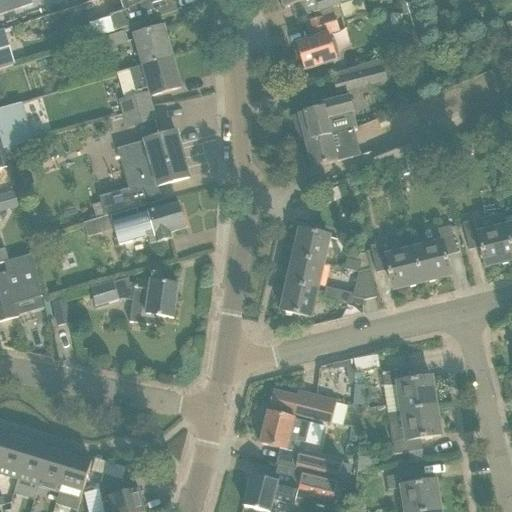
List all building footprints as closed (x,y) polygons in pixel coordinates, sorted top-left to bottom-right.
[(17,0),(0,0),(0,16),(20,10),(17,0)] [(119,0),(123,13),(109,17),(109,18),(114,32),(176,12),(171,0),(119,0)] [(280,0),(284,9),(311,1),(310,0),(280,0)] [(332,10),(339,8),(336,0),(315,0),(314,0),(318,13),(332,9),(332,10)] [(103,1),(87,4),(90,20),(107,16),(103,1)] [(338,33),(332,10),(332,9),(318,13),(305,17),(311,40),(295,45),(304,72),(335,62),(328,35),(338,33)] [(128,71),(171,58),(163,28),(132,37),(140,67),(128,70),(128,71)] [(0,68),(13,65),(2,31),(0,31),(0,68)] [(105,51),(126,45),(122,33),(101,40),(105,51)] [(148,98),(180,89),(171,58),(128,71),(134,93),(146,90),(148,96),(119,104),(122,115),(151,107),(148,98)] [(336,97),(386,83),(379,61),(330,77),(336,97)] [(350,116),(353,115),(350,99),(321,105),(322,110),(292,118),(299,144),(353,130),(350,116)] [(14,141),(18,140),(8,107),(0,109),(0,139),(2,148),(15,144),(14,141)] [(126,129),(154,121),(151,107),(122,115),(126,129)] [(427,129),(372,152),(377,165),(378,166),(433,144),(427,129)] [(311,169),(359,157),(353,130),(299,144),(305,143),(311,169)] [(152,189),(188,179),(176,133),(116,150),(127,190),(99,198),(104,219),(136,210),(136,209),(156,204),(152,189)] [(0,213),(18,209),(14,193),(0,196),(0,213)] [(170,234),(185,230),(178,204),(138,215),(136,210),(104,219),(84,225),(88,239),(114,232),(118,248),(147,240),(149,245),(171,240),(170,234)] [(511,253),(505,226),(503,226),(500,215),(462,224),(469,251),(480,248),(485,268),(486,268),(486,266),(511,259),(511,253)] [(457,254),(452,234),(450,228),(437,232),(440,241),(413,249),(421,282),(449,275),(449,277),(450,277),(445,257),(457,254)] [(329,237),(319,235),(300,231),(294,258),(323,265),(329,237)] [(413,249),(386,257),(383,245),(370,249),(376,274),(388,271),(393,291),(394,291),(393,289),(421,282),(413,249)] [(0,322),(18,317),(14,304),(40,296),(40,298),(42,298),(30,256),(8,262),(4,264),(7,274),(5,275),(5,274),(0,275),(0,322)] [(316,292),(323,265),(294,258),(287,285),(316,292)] [(358,274),(360,264),(346,261),(344,272),(357,275),(358,274)] [(376,299),(370,275),(369,271),(358,274),(357,275),(353,295),(352,299),(364,301),(376,299)] [(133,285),(130,286),(128,280),(90,290),(95,309),(118,303),(123,302),(132,304),(129,324),(147,326),(149,318),(159,319),(159,317),(173,319),(178,286),(150,282),(150,287),(134,291),(133,285)] [(310,319),(316,292),(287,285),(281,312),(310,319)] [(337,302),(339,292),(325,288),(323,298),(337,302)] [(352,299),(353,295),(339,292),(337,302),(351,305),(351,304),(352,299)] [(70,324),(65,305),(65,302),(53,306),(58,327),(70,324)] [(340,369),(339,378),(350,379),(351,370),(340,369)] [(431,378),(410,382),(409,370),(382,374),(384,387),(396,387),(400,413),(434,408),(429,380),(431,380),(431,378)] [(268,408),(267,413),(294,420),(294,417),(330,427),(330,425),(335,405),(336,402),(297,393),(296,398),(273,392),(268,408)] [(268,408),(264,407),(260,422),(265,423),(259,445),(293,453),(296,443),(304,445),(309,425),(294,420),(267,413),(268,408)] [(440,436),(438,436),(434,408),(400,413),(388,415),(392,443),(393,443),(395,456),(422,452),(420,440),(440,437),(440,436)] [(0,476),(17,481),(28,445),(8,438),(0,463),(0,476)] [(38,488),(49,451),(28,445),(17,481),(38,488)] [(59,494),(70,457),(49,451),(38,488),(59,494)] [(338,478),(341,467),(298,455),(295,466),(338,478)] [(59,494),(55,505),(77,511),(91,464),(70,457),(59,494)] [(333,497),(336,485),(293,473),(290,486),(251,476),(243,508),(259,511),(270,511),(274,499),(294,504),(298,488),(333,497)] [(435,482),(414,485),(413,474),(385,478),(387,492),(400,490),(402,511),(435,511),(438,511),(433,484),(435,483),(435,482)] [(143,511),(138,491),(125,495),(122,482),(102,476),(98,488),(104,511),(143,511)]
